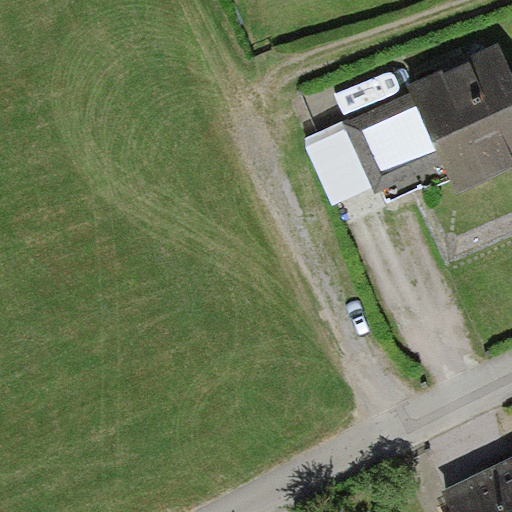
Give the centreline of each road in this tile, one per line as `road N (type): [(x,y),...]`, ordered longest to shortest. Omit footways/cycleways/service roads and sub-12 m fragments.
road 1 (residential): [(231,511),(511,369)]
road 2 (track): [(248,146),(250,114),(288,63),(470,0)]
road 3 (track): [(248,146),(189,0)]
